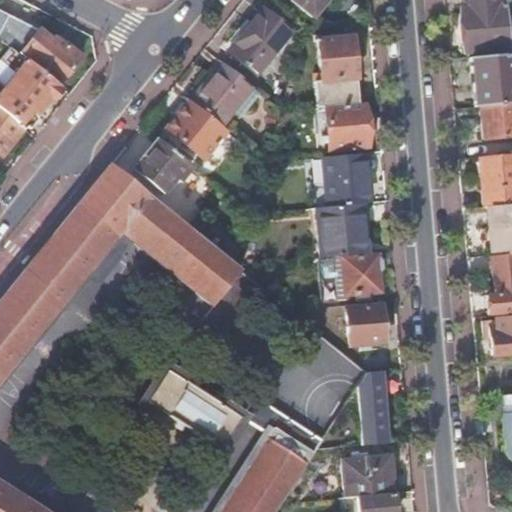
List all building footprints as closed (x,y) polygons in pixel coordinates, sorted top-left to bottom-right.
[(287,0),(311,19),(325,0),(287,0)] [(503,4),(460,8),(464,53),(508,49),(503,4)] [(261,10),(227,52),(255,74),(271,54),(274,56),(282,45),(280,43),(288,32),(261,10)] [(0,39),(26,60),(58,86),(80,58),(65,45),(63,46),(53,38),(0,11),(0,39)] [(314,82),(316,108),(323,107),(357,104),(352,38),(316,41),(320,82),(314,82)] [(511,54),(469,59),(473,108),(479,108),(511,104),(511,54)] [(0,110),(23,129),(58,86),(26,60),(4,87),(0,84),(0,110)] [(201,86),(189,102),(219,126),(230,113),(251,87),(222,65),(204,88),(201,86)] [(258,93),(251,87),(230,113),(238,119),(258,93)] [(189,102),(188,101),(164,130),(202,161),(226,131),(219,126),(189,102)] [(357,104),(323,107),(326,137),(320,138),(321,144),(327,144),(328,151),(366,147),(362,104),(357,104)] [(511,137),(511,104),(479,108),(482,141),(511,137)] [(0,155),(1,157),(23,129),(0,110),(0,155)] [(280,111),(274,130),(295,129),(293,110),(280,111)] [(177,183),(190,168),(156,140),(131,171),(161,195),(173,180),(177,183)] [(317,158),(321,208),(362,204),(366,203),(362,154),(317,158)] [(511,154),(478,157),(483,208),(490,207),(511,205),(511,154)] [(0,511),(43,511),(0,484),(0,375),(85,270),(94,277),(126,238),(209,307),(239,271),(233,265),(188,229),(146,195),(137,187),(110,166),(0,300),(0,511)] [(318,233),(321,258),(334,257),(367,254),(367,249),(357,250),(356,235),(365,235),(362,204),(321,208),(324,232),(318,233)] [(511,205),(490,207),(494,236),(490,236),(492,257),(511,255),(511,205)] [(314,233),(318,233),(324,232),(321,208),(312,209),(314,233)] [(195,219),(188,229),(233,265),(238,250),(210,227),(208,229),(195,219)] [(357,250),(367,249),(365,235),(356,235),(357,250)] [(324,302),(338,301),(369,299),(368,293),(380,292),(378,273),(381,268),(380,260),(376,257),(376,255),(334,258),(334,257),(321,258),(324,302)] [(493,296),(486,296),(488,316),(511,313),(511,269),(491,271),(493,296)] [(381,305),(345,308),(349,346),(384,343),(381,305)] [(494,327),(489,328),(491,357),(511,354),(511,319),(494,322),(494,327)] [(325,412),(365,373),(320,328),(275,371),(304,400),(309,395),(325,412)] [(363,443),(390,440),(385,368),(368,370),(365,373),(359,383),(363,443)] [(220,450),(241,418),(240,416),(166,369),(145,402),(220,450)] [(511,395),(501,396),(503,416),(502,417),(505,456),(507,460),(510,463),(511,463),(511,395)] [(274,511),(281,502),(305,466),(322,440),(254,396),(240,416),(241,418),(267,435),(264,439),(217,511),(274,511)] [(341,459),(344,497),(357,495),(394,492),(390,455),(341,459)] [(395,511),(394,492),(357,495),(358,511),(395,511)] [(287,511),(287,502),(281,502),(274,511),(287,511)]
